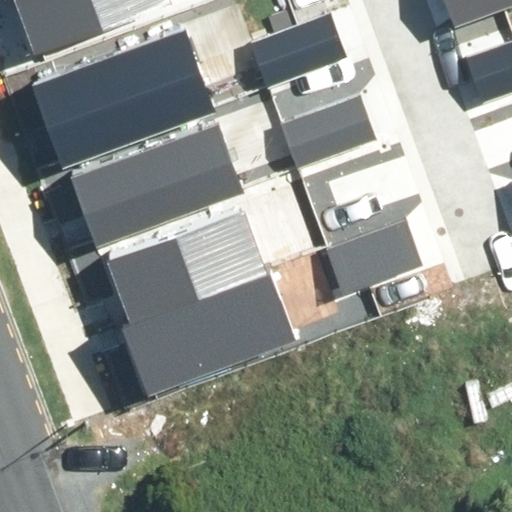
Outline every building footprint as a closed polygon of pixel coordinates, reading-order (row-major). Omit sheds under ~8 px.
[(20,0),(36,41),(145,0),(20,0)] [(338,4),(258,31),(272,73),(352,47),(338,4)] [(33,65),(61,146),(219,91),(191,11),(33,65)] [(511,30),(466,46),(481,88),(511,78),(511,30)] [(360,81),(280,107),(294,149),(374,123),(360,81)] [(216,101),(72,154),(97,221),(241,168),(216,101)] [(113,248),(135,304),(266,253),(245,197),(113,248)] [(405,211),(325,237),(339,279),(419,253),(405,211)] [(123,308),(151,381),(306,322),(278,249),(266,253),(135,304),(123,308)]
